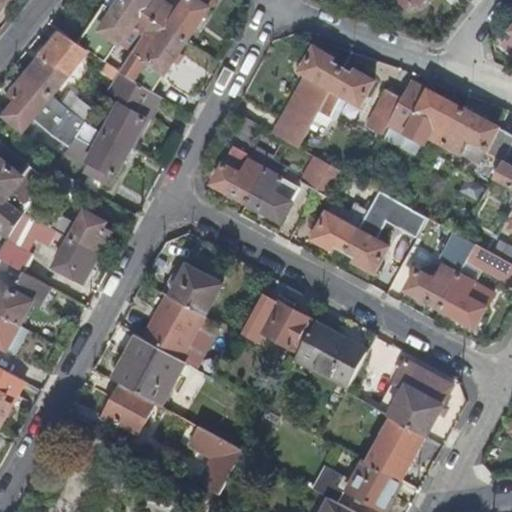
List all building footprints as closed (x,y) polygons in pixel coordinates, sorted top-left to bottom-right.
[(105,10),(82,45),(107,62),(120,42),(133,51),(145,35),(156,18),(128,0),(121,0),(116,9),(112,15),(105,10)] [(128,0),(156,18),(167,2),(163,0),(128,0)] [(167,2),(156,18),(188,39),(213,0),(179,0),(185,3),(179,11),(167,2)] [(109,5),(105,10),(112,15),(116,9),(109,5)] [(120,71),(151,89),(164,70),(166,72),(188,39),(156,18),(145,35),(133,51),(120,71)] [(63,31),(28,75),(53,95),(89,50),(82,45),(63,31)] [(511,32),(502,45),(511,53),(511,32)] [(309,76),(277,135),(283,138),(300,148),(315,120),(320,112),(344,69),(334,63),(336,59),(316,48),(303,72),(309,76)] [(355,75),(344,69),(320,112),(333,118),(345,97),(362,107),(376,82),(357,71),(355,75)] [(106,131),(132,146),(147,118),(145,117),(157,93),(151,89),(120,71),(109,88),(124,97),(106,131)] [(53,95),(28,75),(12,93),(19,99),(7,115),(24,129),(53,95)] [(465,109),(413,81),(404,99),(389,125),(426,144),(431,137),(445,144),(465,109)] [(389,125),(404,99),(389,91),(369,127),(384,135),(389,125)] [(511,134),(465,109),(445,144),(481,164),(488,151),(505,160),(511,146),(511,134)] [(260,126),(235,112),(225,130),(250,144),(260,126)] [(333,118),(320,112),(315,120),(328,127),(333,118)] [(117,174),(132,146),(106,131),(87,121),(67,150),(89,161),(85,168),(112,182),(116,174),(117,174)] [(213,184),(248,202),(266,168),(250,160),(253,155),(234,144),(213,184)] [(250,160),(266,168),(272,158),(273,156),(257,147),(253,155),(250,160)] [(303,180),(319,189),(332,165),(316,156),(303,180)] [(0,158),(0,191),(7,197),(24,177),(0,158)] [(266,168),(283,178),(289,167),(272,158),(266,168)] [(511,166),(503,162),(495,178),(511,187),(511,166)] [(332,165),(319,189),(333,196),(346,172),(332,165)] [(266,168),(248,202),(282,221),(300,186),(283,178),(266,168)] [(56,170),(55,169),(43,186),(67,198),(76,181),(56,170)] [(7,197),(0,191),(0,227),(10,235),(14,228),(25,212),(16,204),(7,197)] [(26,192),(16,204),(25,212),(33,201),(34,199),(26,192)] [(72,238),(100,254),(113,231),(104,227),(107,222),(87,211),(78,226),(33,201),(25,212),(45,223),(59,231),(72,238)] [(337,244),(348,250),(360,229),(370,211),(355,203),(351,210),(345,207),(339,217),(328,211),(314,238),(334,249),(337,244)] [(401,228),(418,237),(429,217),(412,208),(401,228)] [(25,212),(14,228),(35,240),(45,223),(25,212)] [(45,223),(35,240),(49,248),(59,231),(45,223)] [(10,235),(7,239),(29,250),(35,240),(14,228),(10,235)] [(360,229),(348,250),(359,256),(356,261),(377,272),(391,246),(360,229)] [(85,281),(100,254),(72,238),(57,266),(85,281)] [(7,239),(0,249),(0,255),(24,269),(34,253),(29,250),(7,239)] [(408,289),(441,307),(460,273),(468,259),(476,243),(468,239),(452,268),(443,264),(441,267),(434,263),(424,267),(422,271),(419,269),(408,289)] [(502,257),(510,244),(502,240),(497,249),(494,247),(491,251),(502,257)] [(511,282),(511,262),(502,257),(491,251),(476,243),(468,259),(511,282)] [(502,257),(511,262),(511,245),(510,244),(502,257)] [(174,272),(163,292),(167,294),(205,315),(206,316),(223,284),(190,266),(183,277),(174,272)] [(460,273),(441,307),(476,326),(487,306),(468,296),(476,282),(460,273)] [(0,281),(0,312),(21,324),(34,301),(0,281)] [(183,359),(205,315),(167,294),(144,338),(183,359)] [(282,302),(265,333),(296,350),(313,319),(282,302)] [(0,342),(8,347),(9,346),(19,328),(21,324),(0,312),(0,342)] [(316,324),(297,358),(350,385),(353,379),(368,352),(316,324)] [(19,328),(9,346),(18,351),(27,333),(19,328)] [(157,402),(163,405),(187,361),(183,359),(144,338),(138,334),(127,354),(135,359),(122,383),(157,402)] [(127,354),(114,378),(122,383),(135,359),(127,354)] [(409,360),(398,379),(408,384),(391,416),(417,431),(427,437),(456,386),(409,360)] [(0,423),(24,379),(0,365),(0,423)] [(396,378),(378,410),(391,416),(408,384),(398,379),(396,378)] [(350,385),(346,392),(355,397),(362,383),(353,379),(350,385)] [(157,402),(122,383),(106,413),(140,432),(157,402)] [(411,467),(428,437),(427,437),(417,431),(394,418),(375,453),(402,468),(405,463),(411,467)] [(209,452),(194,479),(223,494),(247,451),(201,426),(191,443),(209,452)] [(404,480),(411,467),(405,463),(402,468),(375,453),(370,461),(403,479),(404,480)] [(386,510),(403,479),(366,459),(354,481),(330,468),(318,490),(333,498),(340,502),(348,488),(386,510)] [(325,511),(358,511),(340,502),(333,498),(325,511)]
